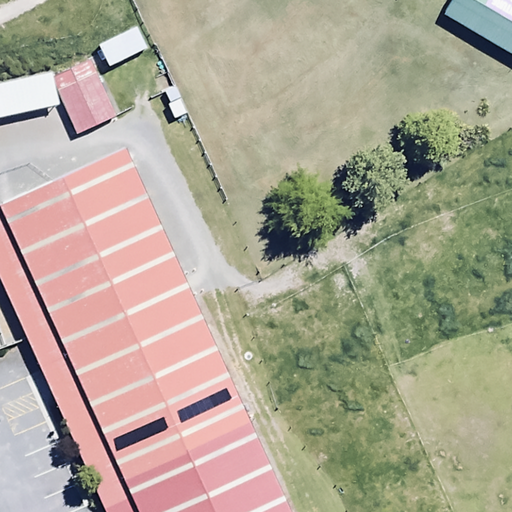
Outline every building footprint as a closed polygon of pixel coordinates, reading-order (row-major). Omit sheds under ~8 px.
[(511,0),(451,0),(440,18),(511,61),(511,0)] [(136,32),(99,48),(108,70),(146,54),(136,32)] [(88,67),(54,80),(75,136),(109,123),(88,67)] [(50,78),(0,88),(0,120),(57,109),(50,78)] [(302,511),(136,149),(0,211),(0,240),(124,511),(302,511)]
